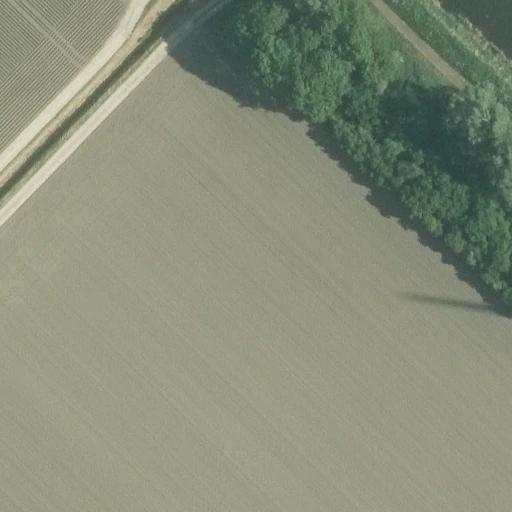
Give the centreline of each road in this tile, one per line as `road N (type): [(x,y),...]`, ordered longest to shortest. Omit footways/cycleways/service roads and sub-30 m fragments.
road 1 (track): [(0,221),(190,24),(226,0)]
road 2 (track): [(140,0),(116,41),(0,162)]
road 3 (unclassified): [(503,130),(369,0)]
